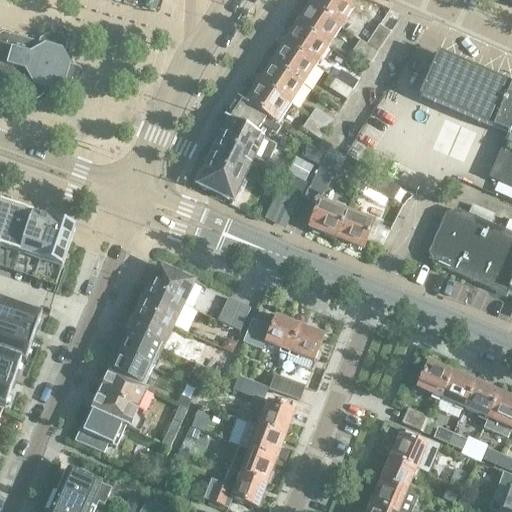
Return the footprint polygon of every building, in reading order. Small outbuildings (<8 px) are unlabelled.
[(313,0),(309,7),(340,28),(352,10),(338,0),(313,0)] [(297,24),(329,45),(336,50),(347,33),(340,28),(309,7),(297,24)] [(286,42),(317,63),(329,45),(297,24),(286,42)] [(366,46),(377,54),(390,34),(379,27),(366,46)] [(40,41),(39,44),(3,34),(0,35),(0,86),(10,89),(13,95),(36,101),(45,96),(46,92),(50,94),(67,84),(68,80),(72,81),(75,79),(76,75),(75,73),(70,71),(72,67),(65,55),(68,47),(63,37),(53,34),(40,41)] [(274,59),(305,80),(317,63),(286,42),(274,59)] [(353,53),(370,65),(377,54),(366,46),(360,42),(353,53)] [(511,87),(468,69),(437,56),(418,100),(457,117),(507,138),(488,181),(511,190),(511,87)] [(262,77),(293,98),(305,80),(274,59),(262,77)] [(335,81),(352,92),(358,83),(340,72),(335,81)] [(251,94),(282,115),(293,98),(262,77),(251,94)] [(329,90),(346,101),(352,92),(335,81),(329,90)] [(230,108),(228,110),(258,131),(261,127),(270,133),(282,115),(251,94),(244,104),(238,101),(233,107),(230,108)] [(228,122),(218,144),(252,160),(262,140),(254,135),(258,131),(228,110),(226,113),(227,116),(225,120),(228,122)] [(315,110),(309,120),(326,132),(333,122),(315,110)] [(302,130),(320,142),(326,132),(309,120),(302,130)] [(218,144),(208,164),(242,181),(252,160),(218,144)] [(301,158),(320,168),(325,158),(326,157),(307,145),(301,158)] [(311,186),(309,191),(322,198),(338,164),(325,158),(320,168),(318,171),(311,186)] [(242,181),(208,164),(198,186),(232,202),(242,181)] [(365,171),(355,190),(363,195),(366,189),(374,176),(368,173),(365,171)] [(366,189),(392,203),(396,197),(399,191),(374,176),(366,189)] [(295,181),(290,189),(300,194),(304,185),(295,181)] [(266,218),(276,223),(288,197),(287,196),(278,192),(266,218)] [(276,223),(286,228),(299,202),(288,197),(276,223)] [(308,229),(335,240),(345,214),(318,203),(308,229)] [(0,246),(12,211),(0,206),(0,246)] [(0,250),(19,257),(33,217),(12,211),(0,246),(0,250)] [(511,236),(460,213),(459,216),(457,215),(442,220),(429,251),(434,264),(437,266),(436,268),(480,288),(484,289),(506,299),(507,296),(511,298),(511,236)] [(345,214),(335,240),(363,251),(373,225),(345,214)] [(40,264),(53,224),(33,217),(19,257),(40,264)] [(70,245),(75,231),(53,224),(40,264),(62,271),(62,270),(70,245)] [(0,273),(13,278),(19,257),(0,250),(0,273)] [(13,278),(33,284),(40,264),(19,257),(13,278)] [(62,271),(40,264),(33,284),(55,291),(62,271)] [(159,266),(148,289),(184,305),(183,306),(192,311),(202,290),(193,286),(194,283),(159,266)] [(173,327),(183,306),(184,305),(148,289),(138,311),(173,327)] [(42,315),(0,300),(0,327),(34,339),(42,315)] [(217,323),(229,328),(240,305),(228,300),(217,323)] [(229,328),(240,333),(250,310),(240,305),(229,328)] [(128,333),(161,348),(163,349),(173,327),(138,311),(128,333)] [(279,355),(287,358),(298,329),(274,319),(270,328),(252,321),(243,345),(262,352),(265,345),(280,351),(279,355)] [(0,352),(22,360),(21,361),(26,362),(26,361),(34,339),(0,327),(0,352)] [(288,358),(287,362),(309,371),(312,364),(323,339),(298,329),(287,358),(288,358)] [(117,355),(151,371),(152,367),(149,366),(154,355),(157,356),(161,348),(128,333),(124,340),(119,341),(116,348),(118,352),(117,355)] [(223,352),(231,356),(236,346),(226,341),(221,351),(223,352)] [(0,377),(14,382),(21,361),(22,360),(0,352),(0,377)] [(105,373),(139,389),(145,375),(148,377),(151,371),(117,355),(115,359),(111,360),(105,373)] [(190,373),(204,379),(208,370),(194,364),(190,373)] [(440,400),(451,375),(427,364),(416,389),(440,400)] [(105,373),(97,392),(139,412),(148,393),(139,389),(105,373)] [(464,410),(475,385),(451,375),(440,400),(464,410)] [(0,404),(6,406),(14,382),(0,377),(0,404)] [(269,392),(300,403),(305,388),(274,377),(269,392)] [(266,389),(238,378),(232,393),(260,404),(263,405),(269,390),(266,389)] [(487,420),(498,395),(475,385),(464,410),(487,420)] [(94,407),(91,413),(122,428),(139,436),(145,424),(141,418),(143,414),(139,412),(97,392),(92,401),(94,407)] [(506,440),(510,430),(511,426),(511,400),(498,395),(487,420),(483,429),(506,440)] [(176,405),(179,407),(187,411),(191,403),(180,397),(176,405)] [(267,405),(258,429),(284,439),(293,415),(267,405)] [(179,407),(170,427),(179,431),(188,411),(187,411),(179,407)] [(426,419),(408,411),(402,425),(420,433),(426,419)] [(77,444),(103,456),(108,446),(116,450),(120,440),(118,439),(122,428),(91,413),(87,414),(84,421),(86,425),(77,444)] [(203,434),(208,422),(195,417),(190,429),(203,434)] [(247,425),(238,449),(275,463),(284,439),(258,429),(252,427),(247,425)] [(179,431),(170,427),(161,446),(170,450),(179,431)] [(433,440),(448,447),(453,436),(438,429),(433,440)] [(399,438),(389,462),(415,473),(425,449),(409,442),(412,435),(403,432),(400,439),(399,438)] [(453,436),(448,447),(463,453),(468,442),(453,436)] [(238,449),(229,473),(266,487),(275,463),(238,449)] [(480,460),(495,467),(500,456),(485,449),(480,460)] [(175,463),(184,467),(189,456),(179,452),(175,463)] [(152,467),(161,470),(165,459),(157,455),(152,467)] [(511,461),(500,456),(495,467),(510,474),(511,470),(511,461)] [(389,462),(380,484),(406,495),(415,473),(389,462)] [(456,471),(449,486),(460,491),(466,475),(456,471)] [(62,484),(57,494),(90,509),(96,511),(98,504),(104,507),(111,491),(67,472),(65,475),(61,476),(59,481),(62,484)] [(228,511),(232,502),(256,511),(266,487),(229,473),(222,491),(213,488),(208,503),(228,511)] [(380,484),(370,507),(383,511),(398,511),(406,495),(380,484)] [(449,486),(443,501),(453,506),(460,491),(449,486)] [(511,511),(511,492),(510,492),(503,511),(507,511),(511,511)] [(52,505),(49,511),(88,511),(90,509),(57,494),(56,496),(52,497),(49,502),(52,505)] [(455,509),(462,511),(470,511),(474,505),(460,499),(455,509)]
